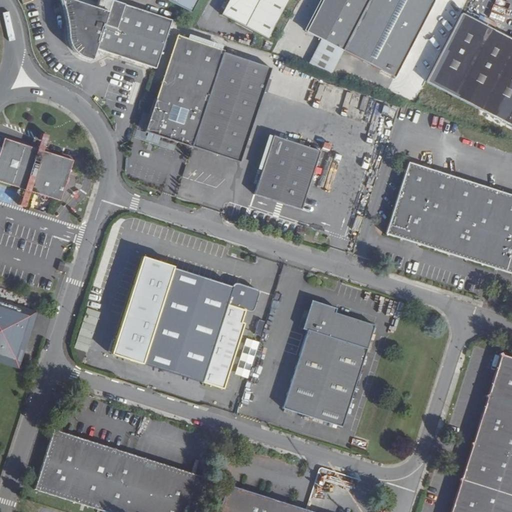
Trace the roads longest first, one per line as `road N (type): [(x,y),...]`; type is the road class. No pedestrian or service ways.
road 1 (unclassified): [(466,312),(135,205),(107,188)]
road 2 (unclassified): [(49,367),(409,482)]
road 3 (unknown): [(511,173),(428,145),(403,151),(389,163),(362,244)]
road 4 (tertiary): [(49,367),(107,188)]
road 5 (unclassified): [(409,482),(466,312)]
road 6 (unknown): [(511,289),(362,244)]
road 7 (tertiary): [(1,511),(49,367)]
road 8 (tertiary): [(107,188),(100,131),(78,106),(46,89)]
